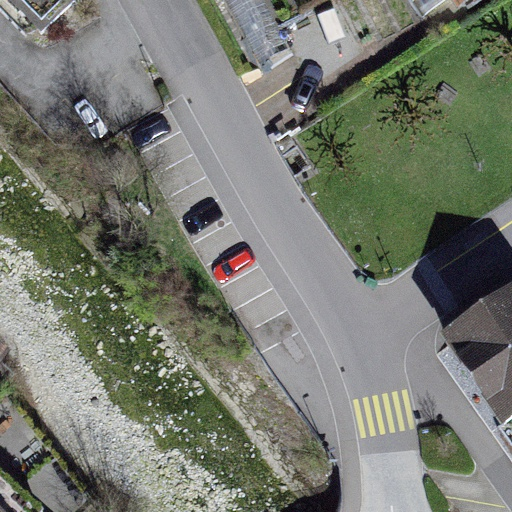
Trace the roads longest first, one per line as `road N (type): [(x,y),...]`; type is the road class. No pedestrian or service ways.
road 1 (residential): [(362,337),(159,0)]
road 2 (residential): [(393,511),(385,416),(362,337)]
road 3 (residential): [(362,337),(511,244)]
